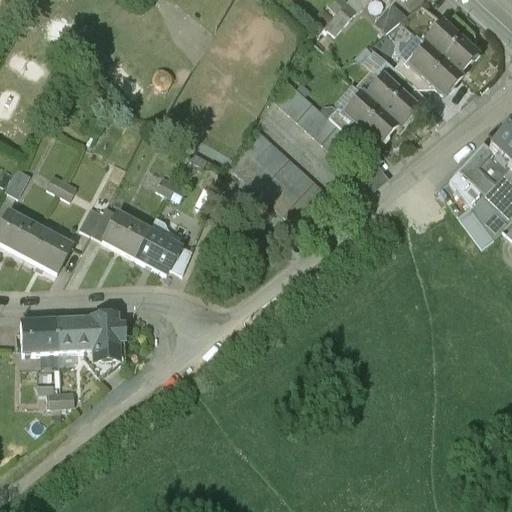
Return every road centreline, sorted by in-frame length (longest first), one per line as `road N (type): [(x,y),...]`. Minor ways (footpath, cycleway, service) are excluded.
road 1 (residential): [(511,95),(222,331),(156,310),(0,311)]
road 2 (track): [(0,504),(222,331)]
